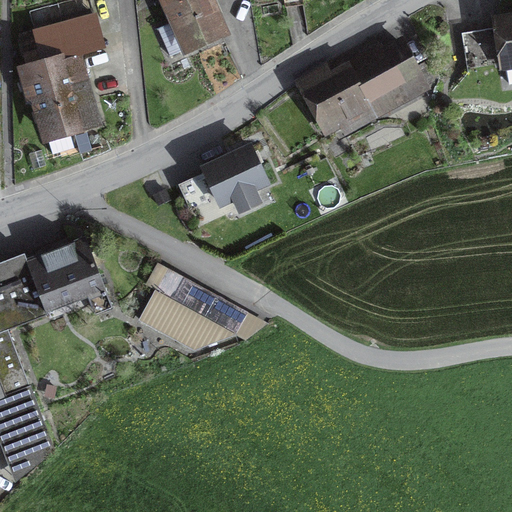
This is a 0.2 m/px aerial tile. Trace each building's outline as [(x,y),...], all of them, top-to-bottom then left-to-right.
[(158,29),(170,56),(221,33),(206,0),(167,0),(177,20),(158,29)] [(72,86),(63,58),(104,47),(96,15),(36,31),(37,33),(21,37),(28,67),(48,136),(83,126),(83,124),(97,119),(86,82),(72,86)] [(511,18),(498,21),(509,82),(511,81),(511,18)] [(329,128),(360,110),(357,104),(375,95),(384,110),(425,88),(401,44),(332,82),(326,69),(304,81),(329,128)] [(234,197),(240,209),(259,200),(253,188),(266,182),(250,146),(204,167),(221,203),(234,197)] [(0,397),(6,395),(5,394),(30,385),(8,329),(48,314),(47,311),(88,295),(95,314),(112,307),(85,237),(0,269),(0,397)] [(237,334),(248,313),(168,267),(139,319),(194,349),(237,334)]
